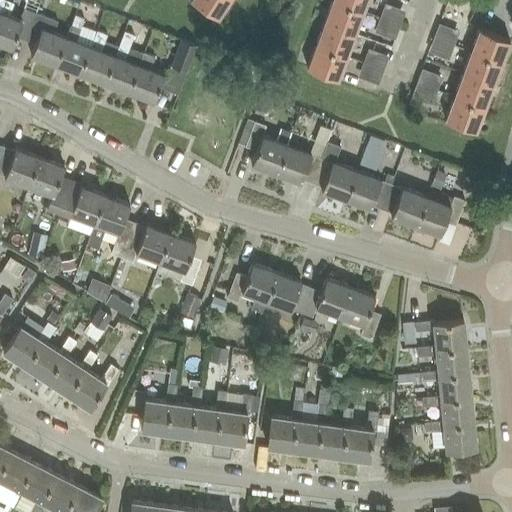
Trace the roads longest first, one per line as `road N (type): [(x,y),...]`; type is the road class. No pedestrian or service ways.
road 1 (residential): [(505,284),(452,278),(182,195),(0,98)]
road 2 (residential): [(511,484),(336,490),(140,467),(0,408)]
road 3 (residential): [(511,456),(505,284)]
